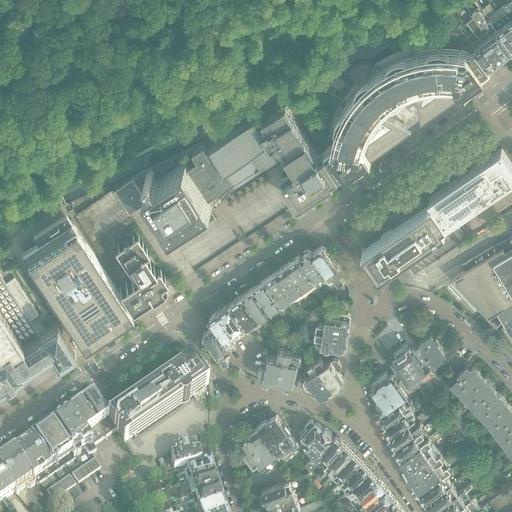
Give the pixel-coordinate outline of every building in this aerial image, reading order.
[(511,10),(508,5),(498,11),(492,4),(483,10),(475,0),(471,0),(467,3),(475,15),(482,24),(490,18),(511,48),(511,10)] [(511,48),(490,18),(482,24),(475,15),(466,22),(482,42),(479,43),(477,40),(475,40),(474,41),(471,43),(491,69),(492,69),(495,66),(498,63),(506,57),(511,52),(511,48)] [(403,122),(393,116),(380,109),(382,106),(385,103),(388,101),(393,96),(396,94),(405,88),(407,87),(412,85),(415,84),(420,109),(421,111),(422,113),(424,114),(426,115),(428,115),(431,114),(462,91),(462,92),(472,84),(475,83),(479,82),(481,79),(483,77),(484,75),(491,69),(471,43),(466,36),(466,37),(464,36),(461,34),(457,33),(453,33),(450,34),(448,34),(445,36),(443,39),(441,42),(439,45),(439,49),(435,49),(426,50),(416,52),(416,51),(414,50),(413,50),(411,51),(410,52),(410,54),(406,56),(403,57),(398,59),(395,60),(387,64),(381,69),(375,66),(374,65),(372,65),(370,64),(368,64),(366,63),(365,63),(363,63),(362,63),(360,63),(358,63),(356,64),(354,65),(353,66),(352,67),(351,68),(350,70),(350,72),(350,74),(351,76),(352,77),(353,79),(354,80),(355,81),(356,82),(357,83),(361,86),(356,91),(354,94),(352,94),(350,94),(349,95),(349,97),(349,98),(350,100),(345,107),(341,116),(339,120),(336,129),(333,141),(332,145),(324,151),(318,155),(314,149),(286,106),(262,122),(267,129),(264,132),(277,153),(282,150),(295,170),(279,180),(283,186),(285,184),(298,204),(341,176),(350,170),(348,168),(357,162),(360,164),(372,156),(372,155),(403,133),(405,131),(406,130),(406,129),(406,126),(405,124),(403,122)] [(229,185),(277,153),(264,132),(255,118),(207,149),(204,145),(192,153),(197,160),(188,166),(186,163),(157,182),(154,177),(154,176),(154,174),(154,173),(152,172),(151,171),(149,171),(148,172),(147,173),(146,175),(147,177),(148,178),(150,179),(154,184),(145,190),(172,231),(207,208),(210,213),(217,208),(215,206),(218,203),(223,199),(227,193),(231,188),(229,185)] [(447,222),(511,177),(511,163),(502,148),(468,171),(467,172),(459,177),(458,178),(430,197),(433,201),(447,222)] [(148,201),(139,188),(134,179),(116,191),(130,213),(148,201)] [(384,270),(449,226),(447,222),(433,201),(364,248),(363,249),(369,257),(380,273),(379,273),(380,274),(385,271),(384,270)] [(131,310),(74,224),(71,220),(66,212),(33,234),(37,241),(22,251),(25,256),(84,344),(101,332),(132,312),(131,310)] [(511,233),(511,234),(511,245),(505,250),(504,247),(503,247),(497,251),(494,245),(487,249),(462,264),(466,269),(453,277),(497,324),(497,323),(493,319),(499,310),(506,323),(502,326),(511,339),(511,233)] [(321,246),(313,251),(329,274),(330,275),(335,272),(335,273),(339,279),(344,275),(340,269),(341,269),(333,258),(330,253),(330,254),(326,248),(321,246)] [(329,274),(313,251),(311,249),(308,248),(304,251),(304,254),(301,256),(319,282),(321,285),(327,281),(324,277),(329,274)] [(319,282),(301,256),(300,254),(296,257),(292,260),(289,262),(307,290),(319,282)] [(307,290),(289,262),(284,265),(280,268),(281,268),(277,270),(296,298),(307,290)] [(0,386),(25,370),(24,368),(50,351),(57,362),(75,350),(56,321),(43,329),(41,326),(47,321),(49,320),(12,264),(3,270),(4,270),(1,272),(0,271),(0,386)] [(409,268),(398,276),(403,283),(414,276),(409,268)] [(310,318),(296,298),(277,270),(266,278),(284,306),(293,300),(307,321),(310,318)] [(284,306),(266,278),(261,281),(257,284),(258,284),(254,286),(273,314),(284,306)] [(273,314),(254,286),(250,289),(246,292),(243,294),(261,322),(273,314)] [(261,322),(243,294),(238,297),(235,299),(235,300),(234,300),(231,302),(249,329),(261,322)] [(249,329),(231,302),(227,305),(223,307),(220,310),(237,335),(239,337),(244,334),(244,333),(249,329)] [(237,335),(220,310),(217,312),(213,314),(213,315),(210,317),(215,324),(232,349),(233,350),(235,349),(233,345),(235,344),(232,338),(237,335)] [(350,320),(351,316),(348,313),(342,312),(339,314),(338,319),(326,317),(325,323),(317,322),(316,329),(348,334),(351,320),(350,320)] [(232,349),(215,324),(206,330),(206,335),(211,341),(213,345),(218,352),(219,352),(225,361),(230,358),(226,353),(232,349)] [(348,334),(316,329),(312,329),(311,337),(313,338),(312,346),(317,344),(317,347),(319,347),(321,346),(322,346),(332,347),(333,347),(343,349),(346,346),(346,347),(348,334)] [(445,351),(441,346),(438,342),(440,340),(437,336),(435,337),(431,332),(430,334),(430,333),(425,336),(426,337),(420,340),(421,342),(417,345),(416,343),(414,345),(428,365),(433,372),(436,370),(433,365),(438,362),(437,361),(442,358),(441,356),(446,352),(445,351)] [(433,372),(428,365),(414,345),(410,348),(408,345),(401,349),(424,382),(432,393),(436,390),(431,383),(433,382),(439,388),(444,383),(433,372)] [(277,381),(284,349),(278,348),(276,358),(268,356),(264,368),(261,367),(259,369),(258,373),(259,376),(262,377),(262,378),(265,380),(264,380),(269,381),(272,380),(272,379),(277,381)] [(446,362),(456,353),(451,348),(445,351),(446,352),(441,356),(442,358),(446,362)] [(293,384),(298,362),(301,361),(301,359),(300,357),(292,355),(293,351),(284,349),(277,381),(282,382),(285,384),(285,385),(289,386),(289,385),(292,384),(293,384)] [(424,382),(401,349),(395,354),(397,357),(393,360),(398,368),(413,390),(424,382)] [(451,367),(461,358),(456,353),(446,362),(451,367)] [(343,378),(338,370),(341,368),(341,364),(338,360),(334,358),(331,361),(331,360),(325,364),(320,357),(314,362),(333,389),(342,382),(343,378)] [(456,372),(465,363),(461,358),(451,367),(456,372)] [(187,402),(189,400),(190,398),(205,387),(208,385),(191,361),(107,418),(117,432),(124,443),(127,441),(181,404),(183,404),(185,403),(187,402)] [(333,389),(314,362),(308,366),(313,373),(307,377),(307,378),(304,380),(304,384),(307,388),(311,389),(314,387),(319,395),(323,396),(333,389)] [(465,395),(484,378),(473,366),(471,368),(467,365),(459,373),(460,375),(452,383),(453,385),(455,383),(465,395)] [(413,390),(398,368),(393,372),(389,375),(386,371),(379,376),(397,402),(407,394),(413,390)] [(397,402),(379,376),(373,381),(375,385),(372,387),(381,400),(378,403),(377,403),(377,406),(382,412),(397,402)] [(508,403),(496,390),(484,378),(465,395),(476,406),(474,408),(476,409),(477,410),(478,409),(488,420),(508,403)] [(387,423),(412,405),(414,404),(407,394),(397,402),(382,412),(380,413),(387,423)] [(117,432),(107,418),(93,398),(82,406),(106,440),(117,432)] [(508,445),(511,442),(511,408),(508,403),(488,420),(497,431),(496,433),(497,434),(499,433),(508,445)] [(391,434),(412,419),(414,417),(411,413),(415,410),(412,405),(387,423),(385,425),(391,434)] [(106,440),(82,406),(70,414),(87,436),(95,448),(106,440)] [(87,436),(70,414),(54,425),(73,453),(75,452),(77,452),(79,451),(80,449),(83,446),(88,452),(90,453),(96,449),(95,448),(87,436)] [(265,421),(258,426),(277,453),(285,448),(287,452),(289,451),(292,456),(298,452),(295,447),(297,445),(296,442),(287,430),(288,429),(288,428),(288,427),(287,427),(285,427),(277,415),(267,421),(265,421)] [(314,448),(320,453),(334,438),(331,435),(332,435),(332,433),(326,428),(324,428),(316,421),(315,422),(312,419),(310,419),(305,425),(306,427),(307,428),(301,434),(302,436),(302,437),(304,439),(306,439),(307,440),(306,443),(313,449),(314,448)] [(396,445),(420,428),(423,426),(419,421),(416,424),(412,419),(391,434),(389,436),(396,445)] [(77,459),(73,453),(54,425),(31,440),(31,441),(53,472),(55,474),(77,459)] [(277,453),(258,426),(251,430),(251,433),(242,439),(249,450),(246,453),(246,454),(248,457),(249,457),(254,465),(258,463),(263,470),(280,458),(277,453)] [(401,456),(425,439),(421,434),(424,433),(420,428),(396,445),(394,447),(401,456)] [(325,466),(346,443),(337,435),(334,438),(320,453),(313,461),(310,459),(305,464),(311,469),(317,462),(319,464),(321,462),(325,466)] [(406,469),(436,448),(429,437),(425,439),(401,456),(400,457),(406,469)] [(36,484),(53,472),(31,441),(13,453),(36,484)] [(332,475),(354,451),(346,443),(325,466),(329,468),(327,471),(332,475)] [(201,462),(198,452),(196,453),(194,445),(197,445),(196,444),(187,447),(186,445),(173,449),(174,454),(170,455),(174,469),(201,462)] [(413,480),(444,458),(436,448),(406,469),(409,474),(413,480)] [(341,481),(362,460),(354,451),(332,475),(335,477),(336,476),(341,481)] [(36,484),(13,453),(0,461),(0,470),(15,491),(18,496),(36,484)] [(448,455),(444,458),(413,480),(420,491),(443,475),(451,469),(448,464),(452,461),(448,455)] [(346,491),(371,469),(362,460),(341,481),(345,485),(342,487),(346,491)] [(214,475),(212,467),(210,462),(202,465),(183,470),(187,483),(213,475),(214,475)] [(87,464),(83,467),(90,475),(93,473),(91,470),(89,467),(87,464)] [(83,467),(80,470),(82,472),(84,475),(86,478),(90,475),(83,467)] [(358,495),(379,478),(375,473),(371,469),(346,491),(349,495),(352,493),(356,497),(358,495)] [(15,491),(0,470),(0,501),(1,501),(6,498),(15,491)] [(217,488),(216,482),(213,475),(187,483),(184,484),(186,492),(189,491),(191,496),(187,497),(186,497),(186,498),(217,488)] [(426,501),(450,484),(443,475),(420,491),(426,501)] [(69,476),(62,481),(64,484),(71,479),(69,476)] [(322,485),(315,478),(313,481),(316,485),(319,489),(322,485)] [(366,505),(387,488),(386,487),(379,478),(358,495),(366,505)] [(71,479),(64,484),(66,487),(73,482),(71,479)] [(268,504),(300,491),(297,484),(291,486),(289,480),(262,490),(266,500),(268,504)] [(62,481),(58,484),(64,493),(68,490),(66,487),(64,484),(62,481)] [(304,490),(316,485),(313,481),(303,486),(304,490)] [(73,482),(66,487),(68,490),(76,485),(73,482)] [(58,484),(55,487),(57,490),(59,493),(61,496),(64,493),(58,484)] [(161,490),(159,484),(153,485),(155,492),(161,490)] [(434,511),(457,495),(450,484),(426,501),(434,511)] [(55,487),(47,492),(49,495),(57,490),(55,487)] [(221,500),(217,488),(186,498),(188,503),(193,502),(195,510),(221,500)] [(370,511),(375,511),(394,498),(387,488),(366,505),(370,511)] [(511,499),(511,488),(504,494),(502,492),(501,493),(508,503),(511,499)] [(434,511),(453,511),(471,499),(464,489),(457,495),(434,511)] [(57,490),(49,495),(51,498),(59,493),(57,490)] [(300,507),(298,500),(303,498),(300,491),(268,504),(270,509),(269,509),(270,511),(289,511),(292,511),(297,509),(300,507)] [(59,493),(51,498),(53,501),(61,496),(59,493)] [(508,503),(501,493),(490,500),(497,510),(508,503)] [(304,511),(324,503),(320,497),(300,507),(297,509),(299,511),(298,511),(292,511),(289,511),(304,511)] [(474,497),(471,499),(453,511),(474,511),(481,508),(474,497)] [(15,511),(6,498),(1,501),(7,511),(15,511)] [(164,506),(161,498),(154,501),(157,509),(164,506)] [(396,511),(402,508),(394,498),(375,511),(396,511)] [(225,511),(224,507),(221,500),(195,510),(196,511),(225,511)]
